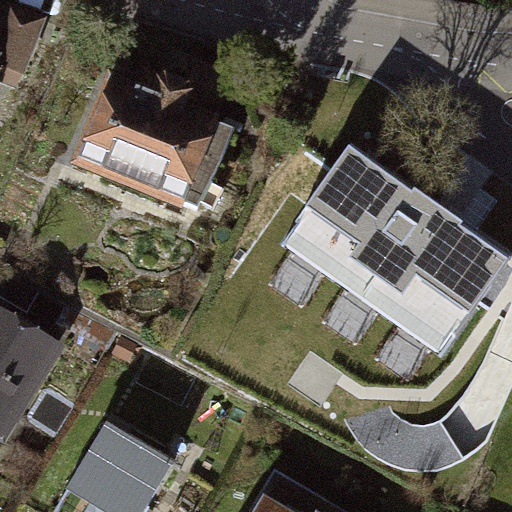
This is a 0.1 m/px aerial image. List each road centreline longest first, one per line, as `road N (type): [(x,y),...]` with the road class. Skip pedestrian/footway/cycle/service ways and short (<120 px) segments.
road 1 (residential): [(246,13),(424,54)]
road 2 (residential): [(511,160),(467,130),(424,54)]
